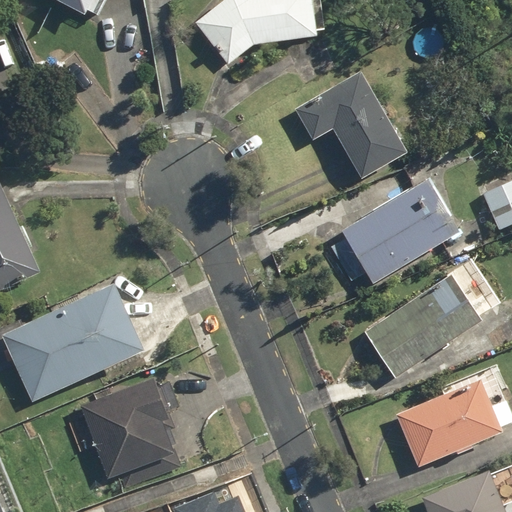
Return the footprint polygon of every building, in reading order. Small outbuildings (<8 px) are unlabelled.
[(59,0),(91,16),(93,12),(98,15),(106,0),(59,0)] [(231,0),(200,25),(232,63),(257,43),(320,39),(320,31),(326,31),(325,0),(231,0)] [(413,154),(365,73),(325,97),(328,103),(303,118),(317,141),(337,129),(367,180),(413,154)] [(359,203),(344,214),(340,207),(313,224),(353,285),(370,274),(377,285),(465,229),(431,178),(369,219),(359,203)] [(511,179),(485,193),(503,229),(511,224),(511,179)] [(0,292),(44,273),(2,181),(0,182),(0,292)] [(453,276),(368,334),(399,380),(484,322),(453,276)] [(5,334),(36,402),(150,352),(120,284),(5,334)] [(511,411),(494,372),(401,415),(425,468),(511,427),(511,411)] [(158,378),(84,406),(85,409),(68,416),(82,453),(98,447),(111,480),(119,477),(125,490),(183,468),(174,446),(178,444),(172,429),(176,428),(170,412),(182,408),(172,381),(161,385),(158,378)] [(507,511),(489,471),(424,500),(429,511),(507,511)] [(174,509),(174,511),(245,511),(239,495),(219,503),(215,493),(174,509)]
